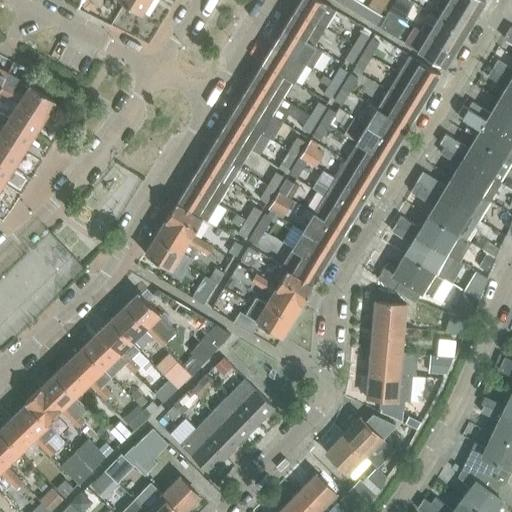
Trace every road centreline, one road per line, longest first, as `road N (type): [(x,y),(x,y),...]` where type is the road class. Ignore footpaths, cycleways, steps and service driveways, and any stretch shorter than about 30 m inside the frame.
road 1 (residential): [(500,2),(334,285),(318,411),(219,511)]
road 2 (residential): [(0,379),(107,272),(211,102)]
road 3 (residential): [(388,511),(438,435),(511,264)]
road 4 (residential): [(156,69),(93,159),(0,253)]
road 5 (residential): [(156,69),(11,0)]
